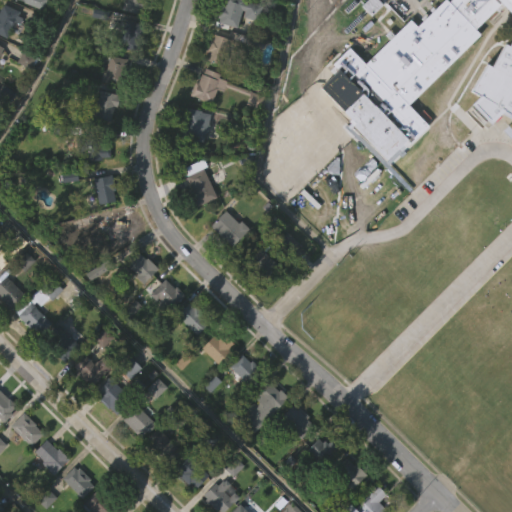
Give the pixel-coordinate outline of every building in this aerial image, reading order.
[(125,0),(145,0),(145,2),(151,3),(148,13),(140,11),(140,14),(123,10),(125,0)] [(155,21),(159,0),(138,0),(135,17),(155,21)] [(244,0),(262,6),(257,21),(242,16),(244,11),(241,10),(236,27),(218,22),(219,18),(215,16),(219,4),(222,5),(223,0),(244,0)] [(511,0),(434,0),(366,61),(350,46),(319,71),(392,153),(428,122),(412,102),(508,10),(511,14),(511,0)] [(19,11),(17,15),(21,17),(18,24),(13,21),(5,38),(0,35),(0,7),(2,3),(19,11)] [(44,37),(30,32),(35,21),(12,12),(4,35),(40,48),(44,37)] [(143,24),(139,40),(137,40),(135,51),(118,47),(121,33),(120,33),(124,20),(143,24)] [(227,38),(230,39),(221,65),(205,60),(207,52),(205,51),(209,38),(212,38),(213,33),(227,38)] [(0,74),(5,76),(10,62),(17,64),(21,52),(0,44),(0,74)] [(130,61),(129,67),(125,66),(122,79),(126,79),(124,86),(100,80),(102,69),(106,70),(109,55),(130,60),(130,61)] [(115,86),(132,90),(139,64),(122,59),(115,86)] [(219,74),(218,78),(227,81),(226,82),(265,97),(260,109),(246,104),(249,95),(224,86),(223,91),(216,89),(211,103),(189,95),(194,81),(197,82),(201,73),(202,74),(205,68),(219,74)] [(32,96),(20,89),(14,100),(26,107),(32,96)] [(118,96),(116,106),(113,106),(109,122),(93,118),(99,90),(116,94),(116,95),(118,96)] [(187,107),(210,113),(207,134),(205,133),(203,142),(180,138),(183,122),(184,123),(185,116),(183,116),(184,108),(187,107)] [(101,138),(101,143),(103,143),(103,146),(109,146),(109,157),(102,157),(102,159),(82,160),(82,157),(75,157),(74,138),(101,138)] [(208,152),(184,147),(178,177),(202,181),(208,152)] [(216,197),(192,208),(186,194),(192,192),(185,176),(202,168),(216,197)] [(111,174),(114,190),(112,190),(115,201),(98,205),(93,184),(94,184),(92,179),(111,174)] [(81,199),(107,198),(106,182),(80,183),(81,199)] [(204,205),(200,198),(178,207),(181,215),(204,205)] [(194,245),(214,236),(200,207),(180,217),(194,245)] [(225,210),(238,223),(241,221),(249,229),(232,247),(226,241),(224,243),(219,238),(221,236),(210,226),(225,210)] [(91,216),(94,243),(111,241),(108,214),(91,216)] [(121,215),(126,229),(128,228),(132,238),(111,246),(107,238),(110,237),(108,231),(106,232),(102,223),(121,215)] [(263,239),(270,246),(264,253),(277,265),(264,279),(257,273),(256,274),(245,264),(247,262),(241,256),(254,243),(257,245),(263,239)] [(229,286),(245,270),(223,248),(207,265),(229,286)] [(137,252),(157,268),(142,283),(135,276),(137,275),(126,263),(137,252)] [(0,253),(9,262),(0,271),(0,253)] [(101,263),(115,285),(130,275),(117,253),(101,263)] [(27,281),(13,266),(4,275),(9,279),(5,284),(14,293),(27,281)] [(61,288),(62,289),(51,300),(47,296),(39,305),(35,301),(32,304),(26,298),(39,288),(56,271),(67,282),(61,288)] [(0,281),(5,276),(23,294),(8,308),(0,300),(0,281)] [(164,279),(173,289),(175,287),(184,295),(164,315),(157,308),(162,302),(158,298),(155,301),(149,295),(164,279)] [(22,309),(37,293),(27,284),(13,300),(22,309)] [(264,316),(275,302),(255,286),(244,299),(264,316)] [(154,304),(132,292),(124,308),(146,319),(154,304)] [(26,298),(51,324),(38,336),(29,327),(28,328),(13,311),(26,298)] [(188,303),(192,308),(194,306),(203,315),(202,316),(209,323),(196,336),(175,316),(188,303)] [(21,333),(2,315),(0,317),(0,340),(7,347),(21,333)] [(181,334),(162,316),(147,332),(166,350),(181,334)] [(48,361),(30,343),(33,339),(40,346),(58,327),(51,320),(40,332),(35,327),(12,351),(36,374),(48,361)] [(64,334),(67,334),(78,345),(64,362),(53,352),(55,350),(44,340),(58,324),(64,329),(61,332),(64,334)] [(213,335),(217,340),(219,338),(222,341),(226,337),(233,344),(227,350),(229,352),(216,365),(200,349),(213,335)] [(206,361),(186,341),(173,354),(193,374),(206,361)] [(241,354),(249,363),(252,360),(263,373),(247,389),(239,381),(241,379),(228,367),(241,354)] [(84,355),(94,364),(102,357),(111,366),(92,386),(87,381),(84,384),(73,372),(75,369),(72,367),(84,355)] [(75,386),(57,363),(41,376),(59,399),(75,386)] [(231,383),(222,374),(217,380),(210,374),(198,386),(214,401),(231,383)] [(132,399),(116,415),(97,399),(100,395),(95,390),(108,377),(132,399)] [(268,382),(278,392),(280,390),(288,398),(253,433),(241,422),(248,414),(246,412),(257,401),(253,398),(268,382)] [(0,390),(9,399),(11,397),(18,404),(12,411),(14,413),(6,421),(0,415),(0,390)] [(107,407),(97,397),(92,402),(82,393),(69,406),(88,425),(107,407)] [(226,406),(239,419),(252,405),(239,393),(226,406)] [(127,418),(138,406),(127,396),(116,407),(127,418)] [(155,424),(140,439),(122,420),(136,405),(155,424)] [(291,405),(296,410),(299,407),(308,417),(306,419),(313,426),(300,439),(288,427),(284,430),(275,421),(291,405)] [(42,434),(30,447),(9,426),(22,412),(42,434)] [(113,453),(124,441),(119,435),(123,431),(106,416),(91,432),(113,453)] [(249,470),(284,438),(267,420),(250,435),(256,441),(238,458),(249,470)] [(0,459),(2,461),(15,446),(0,431),(0,459)] [(181,452),(169,465),(148,445),(161,432),(181,452)] [(318,439),(322,443),(324,441),(327,444),(331,440),(337,447),(332,452),(334,454),(321,467),(315,461),(313,463),(303,453),(318,439)] [(50,445),(56,450),(58,449),(60,451),(61,450),(68,457),(56,470),(57,471),(54,474),(33,452),(45,440),(50,445)] [(310,460),(290,442),(276,457),(296,476),(310,460)] [(119,457),(137,476),(152,463),(135,443),(119,457)] [(41,472),(20,451),(7,464),(28,485),(41,472)] [(188,456),(194,462),(195,461),(208,476),(195,489),(190,483),(188,485),(177,475),(180,473),(175,469),(188,456)] [(346,458),(354,466),(355,464),(366,475),(351,491),(343,483),(345,481),(334,471),(346,458)] [(75,465),(78,469),(80,467),(91,478),(89,480),(94,486),(83,497),(63,477),(75,465)] [(165,502),(178,489),(158,470),(145,484),(165,502)] [(325,478),(322,482),(314,476),(302,491),(319,504),(334,484),(325,478)] [(30,491),(52,511),(65,498),(44,477),(30,491)] [(214,483),(233,503),(224,511),(218,511),(216,509),(214,511),(204,500),(206,499),(202,495),(214,483)] [(385,510),(386,511),(385,511),(342,511),(349,505),(354,509),(376,485),(385,494),(377,502),(385,510)] [(100,494),(102,495),(104,493),(121,510),(119,511),(89,511),(81,504),(96,489),(100,494)] [(175,511),(203,511),(186,494),(172,509),(175,511)] [(331,511),(360,511),(344,496),(330,510),(331,511)] [(291,502),(302,511),(280,511),(287,503),(289,504),(291,502)]
